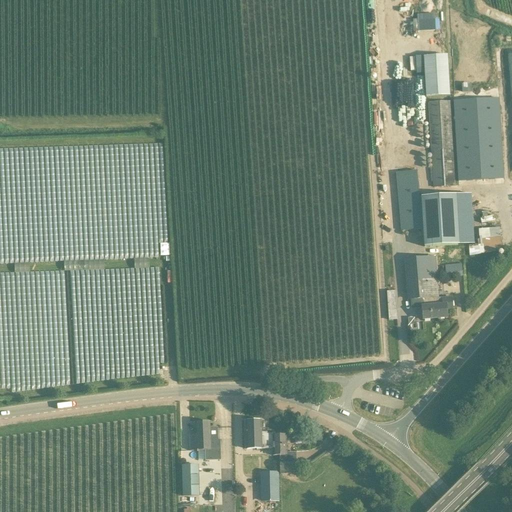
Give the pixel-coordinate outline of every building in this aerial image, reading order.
[(447,56),(423,57),(426,98),(450,96),(447,56)] [(424,73),(423,65),(403,66),(403,74),(424,73)] [(453,101),(458,181),(504,179),(499,99),(453,101)] [(431,169),(433,188),(438,188),(455,187),(450,102),(428,103),(431,169)] [(400,231),(423,229),(424,249),(458,245),(454,195),(418,198),(416,170),(395,172),(400,231)] [(503,251),(501,237),(478,240),(480,254),(485,253),(502,251),(503,251)] [(435,258),(407,260),(411,300),(422,299),(438,298),(435,258)] [(465,267),(447,268),(448,277),(465,277),(465,267)] [(422,299),(411,300),(411,308),(422,308),(423,320),(446,318),(446,311),(452,310),(451,298),(441,299),(442,300),(438,301),(438,298),(422,299)] [(389,320),(395,320),(397,320),(396,311),(388,312),(389,320)] [(267,449),(267,434),(266,434),(266,432),(261,433),(260,421),(245,422),(246,450),(267,449)] [(195,435),(189,436),(190,451),(205,451),(205,461),(220,461),(220,440),(209,440),(209,423),(195,423),(195,435)] [(271,434),(267,434),(267,449),(273,449),(273,456),(279,456),(280,474),(296,474),(296,462),(290,462),(290,455),(286,455),(286,435),(271,436),(271,434)] [(245,458),(246,463),(239,463),(240,469),(259,469),(259,457),(245,458)] [(198,465),(182,466),(183,496),(199,496),(198,465)] [(279,501),(279,477),(279,473),(262,473),(262,491),(262,501),(279,501)]
